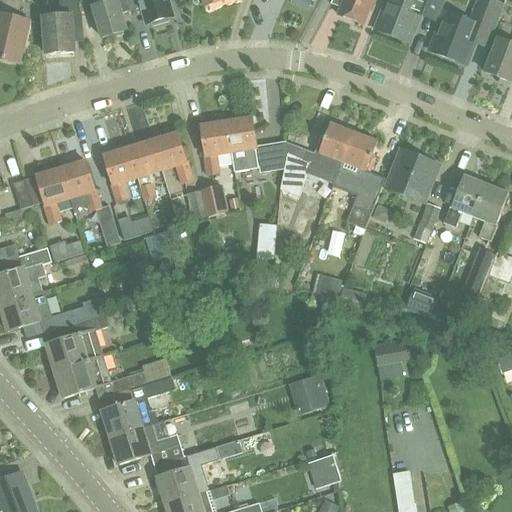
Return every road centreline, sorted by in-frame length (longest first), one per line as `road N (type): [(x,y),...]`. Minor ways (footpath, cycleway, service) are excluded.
road 1 (residential): [(0,129),(250,58),(337,67),(511,139)]
road 2 (tertiary): [(109,511),(0,387)]
